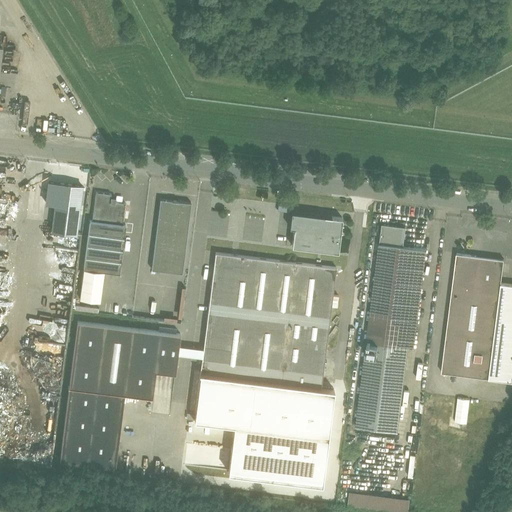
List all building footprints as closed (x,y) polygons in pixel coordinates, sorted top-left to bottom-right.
[(0,162),(0,179),(12,180),(13,163),(0,162)] [(58,190),(49,189),(47,203),(56,204),(58,190)] [(82,193),(58,190),(56,204),(53,230),(77,233),(82,193)] [(112,193),(96,191),(93,219),(123,223),(126,202),(116,201),(117,197),(112,196),(112,193)] [(191,204),(161,200),(152,270),(183,273),(191,204)] [(325,215),(292,211),(290,226),(295,227),(293,245),(339,251),(343,217),(325,215)] [(93,219),(91,219),(84,267),(120,272),(126,224),(123,223),(93,219)] [(383,223),(380,242),(404,245),(406,226),(383,223)] [(404,245),(380,242),(368,342),(379,344),(408,348),(421,247),(404,245)] [(335,268),(215,252),(192,419),(232,424),(226,469),(319,481),(331,390),(319,389),(335,268)] [(505,258),(457,252),(442,371),(490,377),(502,282),(505,258)] [(511,283),(502,282),(490,377),(511,380),(511,283)] [(181,333),(78,320),(70,386),(69,385),(68,386),(70,386),(60,460),(116,467),(125,393),(153,397),(156,370),(176,373),(181,333)] [(379,344),(368,342),(366,353),(378,355),(379,344)] [(366,353),(357,425),(357,426),(397,431),(408,348),(379,344),(378,355),(366,353)] [(457,397),(454,421),(467,423),(470,398),(457,397)] [(406,511),(408,498),(351,491),(349,506),(397,511),(406,511)]
